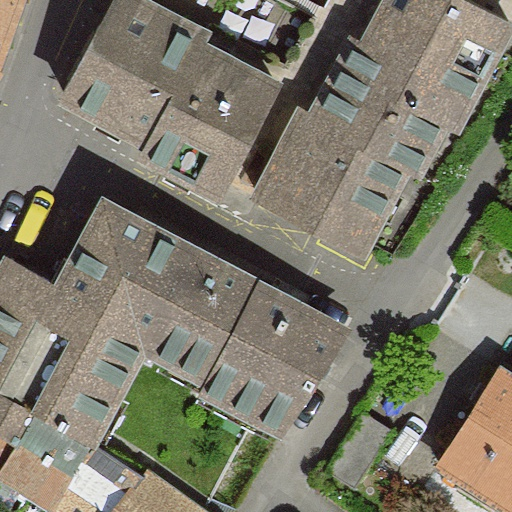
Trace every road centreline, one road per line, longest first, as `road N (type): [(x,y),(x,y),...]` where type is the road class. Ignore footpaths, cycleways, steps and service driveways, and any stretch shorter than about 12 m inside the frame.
road 1 (residential): [(14,124),(392,322)]
road 2 (residential): [(392,322),(267,511)]
road 3 (residential): [(511,137),(392,322)]
road 4 (residential): [(62,0),(14,124)]
